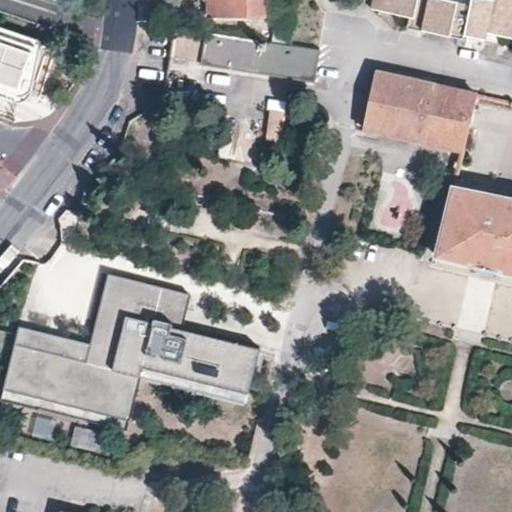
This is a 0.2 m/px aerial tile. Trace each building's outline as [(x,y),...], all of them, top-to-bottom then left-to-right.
[(178,0),(146,0),(146,13),(179,14),(178,0)] [(265,17),(264,0),(209,0),(209,18),(265,17)] [(511,0),(371,0),(369,9),(406,17),(421,20),(419,29),(449,35),(451,25),(462,27),(461,31),(482,36),(483,31),(511,36),(511,0)] [(405,26),(419,29),(421,20),(406,17),(405,26)] [(451,25),(449,35),(460,37),(461,31),(462,27),(451,25)] [(315,77),(319,49),(310,47),(290,44),(173,27),(169,55),(202,61),(202,64),(314,82),(315,77)] [(40,54),(28,79),(54,92),(66,67),(40,54)] [(464,151),(476,95),(375,72),(362,128),(464,151)] [(270,109),(267,139),(282,140),(286,111),(270,109)] [(511,197),(456,185),(440,255),(483,265),(511,271),(511,197)] [(261,347),(183,326),(175,323),(183,290),(112,273),(102,309),(92,346),(87,363),(18,345),(6,388),(126,419),(139,374),(142,365),(249,393),(261,347)] [(175,323),(183,326),(191,293),(183,290),(175,323)] [(23,328),(18,345),(87,363),(92,346),(23,328)] [(246,402),(249,393),(142,365),(139,374),(246,402)] [(124,428),(126,419),(6,388),(4,397),(124,428)] [(103,450),(107,431),(75,425),(71,443),(103,450)]
